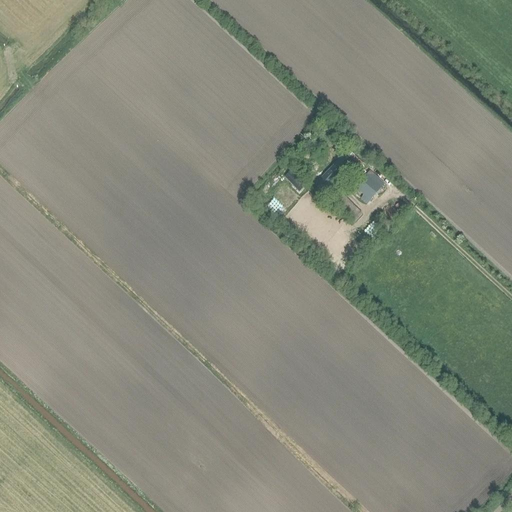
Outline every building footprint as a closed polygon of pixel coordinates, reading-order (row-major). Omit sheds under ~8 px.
[(345,153),(343,156),(358,170),(363,164),(351,153),(348,156),(345,153)] [(343,158),(318,184),(325,191),(350,164),(343,158)] [(388,186),(392,182),(377,168),(373,173),(388,186)] [(360,199),(366,205),(384,185),(369,172),(355,188),(364,195),(360,199)] [(305,189),(296,180),(290,187),(299,195),(305,189)] [(354,222),(364,213),(342,189),(332,199),(354,222)]
